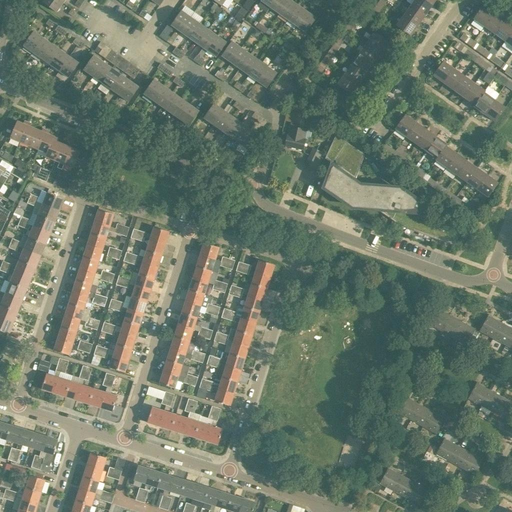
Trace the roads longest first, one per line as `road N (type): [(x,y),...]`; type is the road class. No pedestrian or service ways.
road 1 (residential): [(227,474),(293,260),(189,229)]
road 2 (tertiary): [(251,186),(0,84)]
road 3 (tertiary): [(490,278),(463,281),(325,231),(270,208),(251,186)]
road 4 (residential): [(123,442),(189,229)]
road 5 (residential): [(16,408),(84,196)]
road 6 (residential): [(251,186),(277,118),(185,71)]
road 7 (residential): [(373,124),(460,0)]
